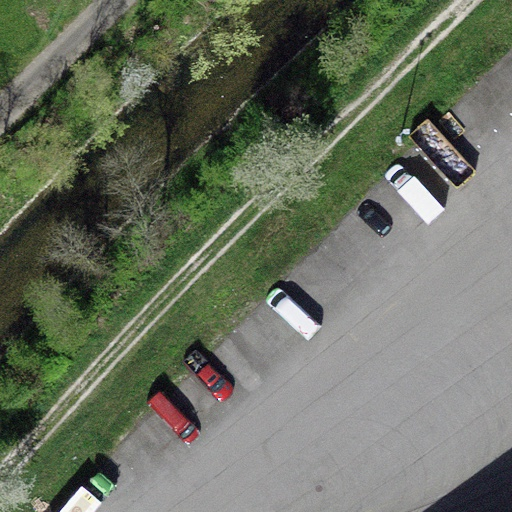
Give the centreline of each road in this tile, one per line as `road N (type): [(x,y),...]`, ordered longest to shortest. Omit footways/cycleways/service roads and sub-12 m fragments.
road 1 (track): [(0,497),(262,197),(473,0)]
road 2 (unclassified): [(0,117),(120,0)]
